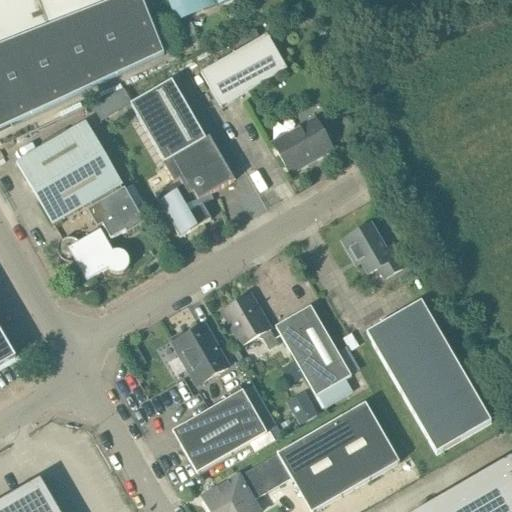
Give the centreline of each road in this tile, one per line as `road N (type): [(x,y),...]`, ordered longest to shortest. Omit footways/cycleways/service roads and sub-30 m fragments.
road 1 (unclassified): [(73,366),(374,159)]
road 2 (unclassified): [(157,511),(73,366)]
road 3 (unclassified): [(73,366),(0,237)]
